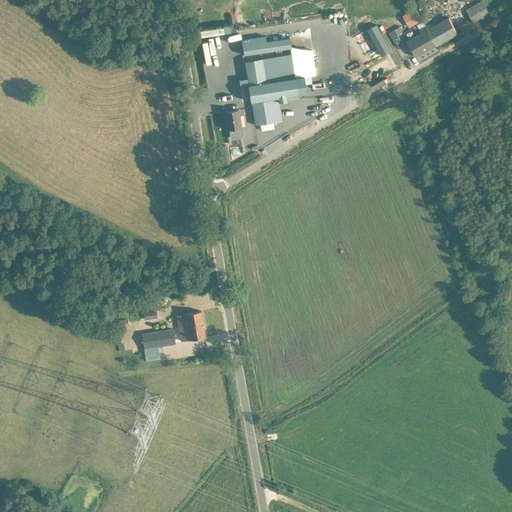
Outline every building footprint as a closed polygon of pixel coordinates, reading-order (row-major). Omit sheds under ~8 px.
[(466,10),(474,24),(490,14),(482,1),(466,10)] [(402,15),(409,27),(422,19),(415,7),(402,15)] [(419,30),(421,33),(407,41),(416,57),(458,33),(449,18),(431,28),(429,24),(419,30)] [(377,24),(368,29),(382,55),(391,50),(377,24)] [(230,27),(200,31),(201,37),(231,33),(230,27)] [(265,36),(241,39),(243,55),(291,47),(289,37),(266,41),(265,36)] [(206,40),(199,40),(200,63),(207,63),(206,40)] [(262,59),(245,61),(255,124),(282,120),(279,102),(287,101),(286,96),(299,94),(296,77),(265,82),(262,59)] [(308,98),(305,101),(318,110),(320,107),(308,98)] [(246,117),(239,118),(238,110),(224,112),(227,129),(240,127),(241,129),(248,128),(246,117)] [(143,313),(144,319),(156,317),(155,310),(143,313)] [(184,313),(187,330),(182,331),(183,339),(189,339),(189,340),(205,337),(201,310),(184,313)] [(118,313),(120,327),(128,326),(127,312),(118,313)] [(142,334),(143,348),(175,343),(173,329),(142,334)] [(147,348),(148,360),(159,359),(158,348),(147,348)]
